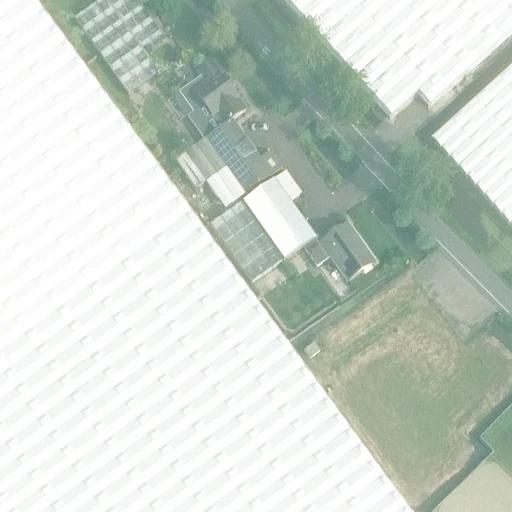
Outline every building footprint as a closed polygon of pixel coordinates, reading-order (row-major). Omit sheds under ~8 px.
[(0,0),(0,511),(405,511),(101,97),(30,0),(0,0)] [(101,0),(73,20),(127,96),(159,74),(142,50),(162,36),(136,0),(101,0)] [(511,0),(281,0),(390,120),(417,95),(429,109),(511,33),(511,0)] [(204,142),(231,123),(245,114),(237,102),(238,101),(223,80),(212,64),(197,74),(201,80),(190,87),(196,97),(186,104),(201,126),(196,130),(204,142)] [(511,72),(434,144),(511,230),(511,72)] [(260,162),(231,123),(204,142),(199,145),(219,173),(241,205),(248,200),(245,196),(272,178),(282,171),(270,154),(260,162)] [(195,191),(219,173),(199,145),(175,162),(195,191)] [(241,205),(282,263),(285,267),(305,253),(317,269),(331,260),(321,245),(323,244),(318,237),(315,239),(290,203),(301,195),(286,174),(274,182),(248,200),(241,205)] [(250,286),(282,263),(241,205),(209,227),(250,286)] [(347,227),(323,244),(321,245),(331,260),(347,284),(374,265),(347,227)]
